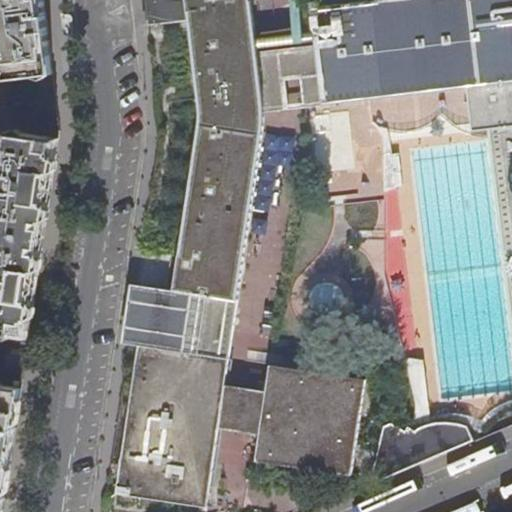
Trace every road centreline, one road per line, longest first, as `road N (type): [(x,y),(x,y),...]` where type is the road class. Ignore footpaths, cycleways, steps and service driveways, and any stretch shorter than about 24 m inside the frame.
road 1 (residential): [(97,0),(113,126),(60,511)]
road 2 (residential): [(397,511),(511,463)]
